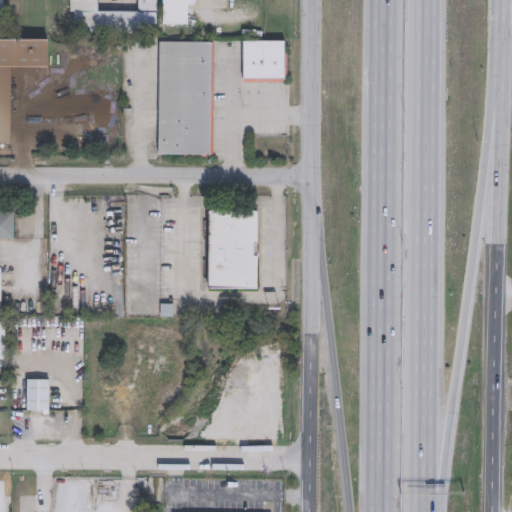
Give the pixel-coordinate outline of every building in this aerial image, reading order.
[(154,0),(155,32),(72,33),(72,12),(67,12),(66,0),(94,0),(95,10),(137,9),(136,0),(154,0)] [(163,0),(163,24),(189,24),(189,4),(195,4),(194,0),(163,0)] [(8,142),(0,141),(0,38),(46,38),(45,66),(9,66),(8,142)] [(283,82),(241,82),(241,41),(241,40),(283,40),(283,80),(283,82)] [(209,149),(209,158),(182,158),(182,155),(157,154),(157,153),(158,41),(210,42),(209,149)] [(256,211),(255,244),(252,244),(252,255),(255,255),(255,289),(207,289),(207,278),(202,278),(202,259),(206,259),(206,240),(201,240),(202,221),(206,221),(207,210),(256,211)] [(12,239),(0,239),(0,211),(12,211),(12,239)] [(46,410),(24,410),(24,380),(47,380),(46,410)]
